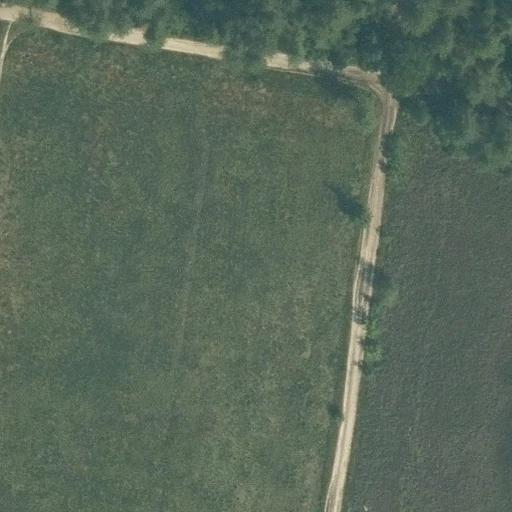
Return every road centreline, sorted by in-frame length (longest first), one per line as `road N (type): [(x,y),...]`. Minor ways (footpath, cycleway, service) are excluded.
road 1 (track): [(389,86),(332,511)]
road 2 (track): [(0,14),(389,86)]
road 3 (track): [(511,110),(389,86)]
